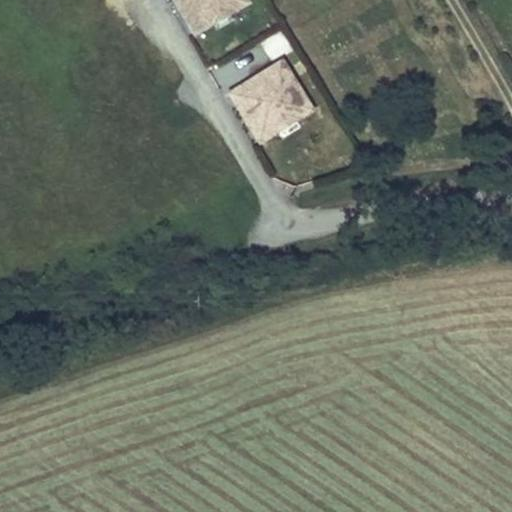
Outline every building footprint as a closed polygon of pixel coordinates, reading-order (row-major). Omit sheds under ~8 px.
[(245,0),(174,0),(195,34),(212,24),(209,19),(229,7),(232,13),(247,3),(245,0)] [(212,24),(232,13),(229,7),(209,19),(212,24)] [(310,112),(280,63),(228,95),(258,144),(276,133),(272,128),(291,116),(295,121),(310,112)] [(276,133),(295,121),(291,116),(272,128),(276,133)] [(300,165),(316,158),(310,145),(294,152),(300,165)]
